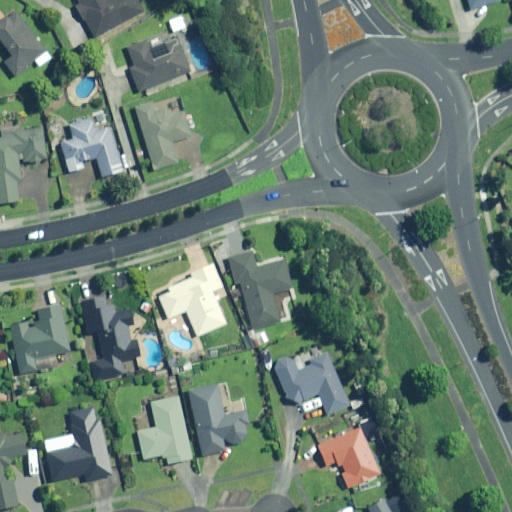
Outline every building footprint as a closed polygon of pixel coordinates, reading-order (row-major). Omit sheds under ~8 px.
[(77,0),(80,4),(77,5),(94,38),(144,12),(138,0),(77,0)] [(500,1),(500,0),(467,0),(471,10),(500,1)] [(51,58),(16,12),(1,23),(0,21),(0,40),(12,56),(4,62),(15,77),(35,61),(39,67),(51,58)] [(191,72),(178,36),(148,47),(146,41),(128,48),(135,66),(130,68),(139,92),(191,72)] [(169,115),(164,100),(135,109),(154,170),(178,163),(172,143),(192,137),(184,111),(169,115)] [(109,124),(94,129),(91,120),(70,126),(74,140),(61,143),(70,172),(83,169),(81,162),(97,158),(102,177),(123,171),(120,160),(109,124)] [(47,160),(43,128),(3,133),(3,137),(0,137),(0,204),(20,202),(17,181),(22,180),(20,163),(47,160)] [(256,268),(252,252),(228,258),(235,286),(239,284),(251,330),(280,322),(273,294),(293,289),(285,260),(256,268)] [(223,287),(213,265),(192,274),(193,278),(169,289),(171,292),(159,297),(168,319),(187,311),(197,337),(227,324),(213,291),(223,287)] [(112,312),(109,296),(82,302),(89,334),(98,332),(104,360),(90,363),(94,381),(125,375),(122,362),(141,357),(137,341),(131,342),(127,327),(135,326),(131,308),(112,312)] [(71,352),(63,306),(37,311),(39,320),(11,325),(20,374),(58,367),(56,354),(71,352)] [(350,406),(327,353),(310,361),(312,365),(298,371),(292,358),(273,365),(289,401),(300,403),(302,401),(318,394),(328,416),(350,406)] [(203,455),(227,450),(225,439),(233,443),(244,441),(249,433),(247,423),(250,422),(247,408),(225,413),(218,382),(189,389),(203,455)] [(143,459),(162,456),(162,459),(167,458),(168,464),(192,460),(180,397),(152,403),(156,429),(138,432),(143,459)] [(104,426),(100,408),(69,413),(75,447),(47,451),(52,481),(84,475),(85,481),(112,476),(107,447),(104,426)] [(337,462),(339,467),(342,465),(344,472),(342,473),(348,488),(380,475),(361,428),(318,446),(326,466),(337,462)] [(24,431),(0,435),(0,509),(18,506),(12,479),(5,480),(3,470),(11,458),(28,455),(24,431)] [(404,511),(407,511),(399,496),(385,503),(384,501),(369,509),(370,511),(404,511)]
